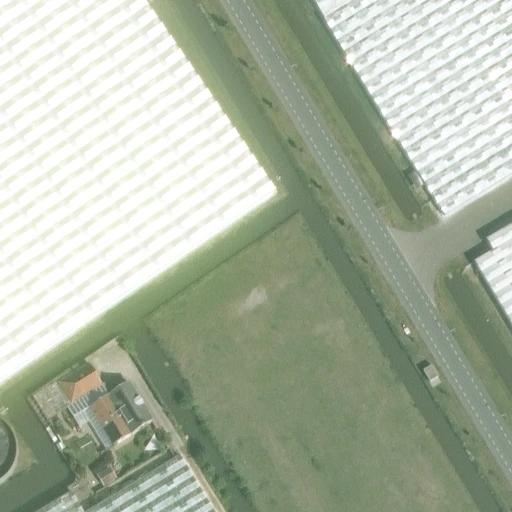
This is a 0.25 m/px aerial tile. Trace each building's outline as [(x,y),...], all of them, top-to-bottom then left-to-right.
[(0,0),(0,383),(36,358),(274,195),(139,0),(0,0)] [(511,0),(310,0),(323,21),(322,21),(443,218),(444,220),(457,212),(511,179),(511,91),(510,88),(511,86),(511,0)] [(511,224),(484,241),(491,252),(472,263),(511,329),(511,224)] [(87,367),(55,387),(68,408),(99,387),(87,367)] [(431,367),(422,372),(429,383),(437,377),(431,367)] [(112,446),(152,422),(129,384),(89,408),(112,446)] [(49,389),(46,391),(55,406),(59,403),(55,396),(57,394),(54,390),(51,392),(49,389)] [(62,405),(56,409),(60,415),(67,411),(66,410),(62,405)] [(51,408),(41,414),(48,425),(58,419),(51,408)] [(0,481),(1,481),(9,473),(14,462),(15,451),(13,439),(7,429),(0,423),(0,481)] [(160,428),(157,430),(164,441),(166,439),(160,428)] [(79,511),(68,493),(36,511),(211,511),(176,456),(84,511),(79,511)] [(108,470),(95,478),(102,489),(115,481),(108,470)]
